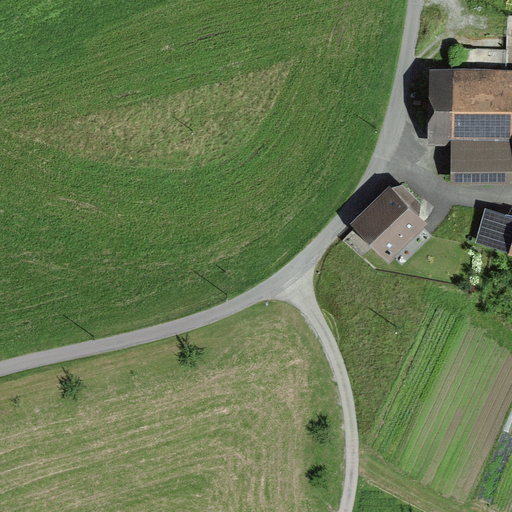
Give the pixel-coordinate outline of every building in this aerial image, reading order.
[(511,84),(437,84),(436,135),(487,135),(487,149),(477,149),(477,159),(511,159),(511,84)] [(457,159),(457,183),(511,181),(511,163),(511,159),(477,159),(457,159)] [(403,186),(362,225),(385,250),(418,219),(411,213),(420,204),(403,186)] [(511,249),(511,217),(495,212),(489,236),(504,240),(502,247),(511,249)] [(511,402),(470,503),(491,511),(509,511),(511,505),(511,402)]
